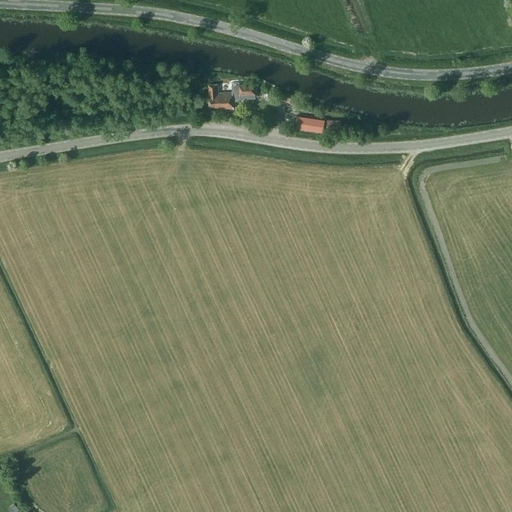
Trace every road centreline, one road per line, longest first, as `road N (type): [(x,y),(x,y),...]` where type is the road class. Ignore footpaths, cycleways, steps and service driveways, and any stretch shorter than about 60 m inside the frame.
road 1 (tertiary): [(0,2),(202,20),(414,74),(511,67)]
road 2 (unclassified): [(0,157),(193,129),(355,147),(511,130)]
